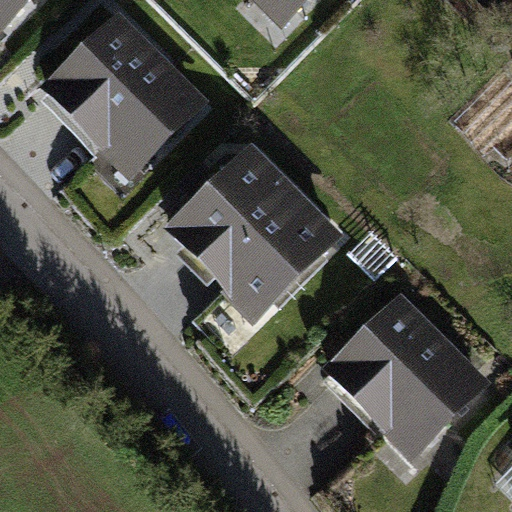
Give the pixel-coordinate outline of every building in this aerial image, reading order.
[(0,0),(0,31),(30,0),(0,0)] [(307,0),(273,0),(290,17),(307,0)] [(198,109),(116,28),(50,95),(103,148),(110,141),(138,169),(198,109)] [(332,243),(251,162),(175,238),(257,319),(332,243)] [(480,391),(399,309),(332,376),(385,429),(392,421),(420,450),(480,391)]
